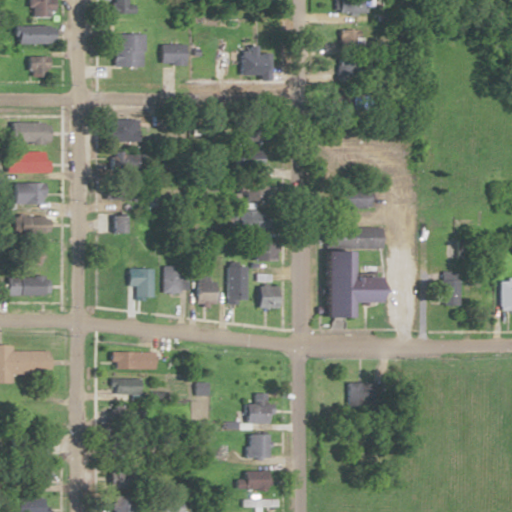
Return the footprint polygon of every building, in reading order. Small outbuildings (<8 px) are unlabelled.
[(23,0),(23,16),(47,16),(46,0),(23,0)] [(104,0),(104,13),(127,13),(127,4),(122,4),(122,0),(104,0)] [(366,0),(328,0),(329,13),(366,13),(366,0)] [(47,43),(47,26),(8,26),(8,43),(47,43)] [(107,66),(137,66),(137,34),(107,34),(107,66)] [(153,65),(178,65),(178,45),(153,45),(153,65)] [(233,76),(252,76),(252,81),(263,81),(263,50),(233,50),(233,76)] [(41,76),(41,57),(21,57),(21,76),(41,76)] [(102,142),(133,142),(133,119),(102,119),(102,142)] [(42,143),(42,123),(3,123),(3,143),(42,143)] [(256,141),(256,131),(230,131),(230,141),(256,141)] [(253,172),(253,150),(228,150),(228,172),(253,172)] [(0,172),(41,172),(41,152),(0,152),(0,172)] [(8,203),(36,203),(36,183),(8,183),(8,203)] [(255,201),(255,183),(239,183),(239,201),(255,201)] [(363,189),(331,189),(331,208),(363,208),(363,189)] [(226,211),(226,231),(264,231),(264,211),(226,211)] [(42,234),(42,217),(13,217),(13,234),(42,234)] [(316,318),(342,318),(342,303),(371,303),(371,277),(342,277),(342,250),(374,250),(374,228),(316,228),(316,318)] [(269,261),(269,242),(247,242),(247,261),(269,261)] [(129,292),(149,292),(149,254),(129,254),(129,292)] [(156,294),(179,294),(179,267),(156,267),(156,294)] [(220,303),(239,303),(239,267),(220,267),(220,303)] [(430,305),(450,305),(450,272),(430,272),(430,305)] [(463,307),(479,307),(479,273),(463,273),(463,307)] [(208,276),(189,276),(189,303),(208,303),(208,276)] [(43,296),(43,277),(1,277),(1,296),(43,296)] [(510,310),(510,279),(491,279),(491,310),(510,310)] [(251,286),(250,308),(270,308),(271,286),(251,286)] [(7,351),(7,346),(0,345),(0,384),(8,384),(8,374),(44,374),(44,351),(7,351)] [(145,352),(107,352),(107,370),(145,370),(145,352)] [(134,396),(134,379),(107,379),(107,396),(134,396)] [(247,413),(239,413),(239,424),(263,424),(263,394),(247,394),(247,413)] [(261,434),(241,434),(241,458),(261,458),(261,434)] [(42,455),(42,436),(25,436),(25,455),(42,455)] [(44,468),(27,468),(27,485),(44,485),(44,468)] [(110,482),(122,481),(121,470),(110,470),(110,482)] [(236,490),(259,490),(259,471),(236,471),(236,490)] [(152,494),(152,511),(175,511),(176,494),(152,494)] [(108,511),(121,511),(121,497),(109,497),(108,511)] [(11,498),(11,511),(42,511),(42,498),(11,498)]
